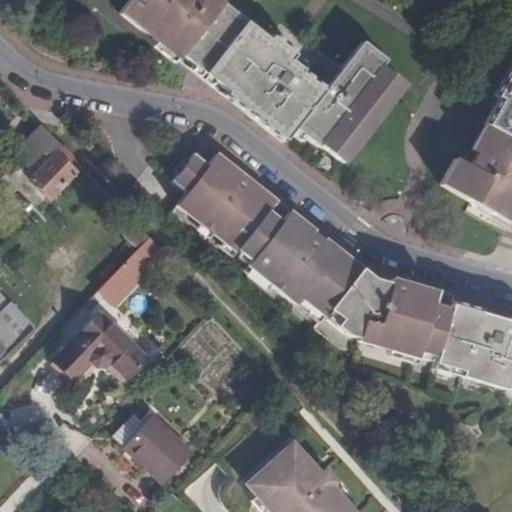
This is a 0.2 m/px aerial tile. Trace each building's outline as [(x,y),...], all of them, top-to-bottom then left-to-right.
[(128,0),(118,13),(282,142),(293,128),(317,147),(319,145),(342,163),(404,84),(381,66),(386,60),(362,41),(324,89),(301,71),(308,63),(271,34),(267,39),(218,0),(128,0)] [(511,48),(502,67),(506,70),(492,95),(496,98),(482,123),(468,149),(475,153),(468,166),(454,159),(439,185),(509,224),(511,218),(511,48)] [(32,133),(40,124),(31,115),(23,124),(32,133)] [(45,150),(55,140),(40,124),(32,133),(25,140),(0,165),(0,170),(5,176),(19,161),(27,169),(45,150)] [(25,140),(32,133),(23,124),(16,131),(25,140)] [(52,156),(62,146),(55,140),(45,150),(52,156)] [(48,199),(75,173),(66,164),(73,157),(62,146),(52,156),(29,180),(48,199)] [(172,182),(186,193),(175,206),(234,253),(236,250),(250,260),(245,266),(294,305),(300,298),(322,316),(327,309),(340,319),(335,326),(346,335),(356,338),(355,341),(417,359),(419,352),(435,357),(433,363),(461,371),(459,377),(504,390),(507,380),(511,381),(511,319),(510,319),(509,321),(479,312),(480,310),(451,302),(453,296),(391,279),(390,283),(373,279),(360,268),(324,239),(322,242),(310,232),(312,230),(216,154),(207,166),(193,155),(172,182)] [(138,249),(149,238),(127,215),(117,226),(138,249)] [(133,255),(150,271),(165,256),(149,238),(138,249),(133,255)] [(133,255),(98,291),(115,306),(150,271),(133,255)] [(0,359),(31,331),(0,296),(0,359)] [(145,358),(97,313),(52,361),(73,380),(90,361),(95,366),(103,366),(108,361),(126,379),(145,358)] [(122,447),(143,424),(132,414),(111,437),(122,447)] [(151,416),(143,424),(122,447),(162,485),(191,454),(151,416)] [(352,511),(347,505),(330,486),(335,482),(324,470),(319,474),(291,443),(244,484),(255,497),(268,511),(352,511)] [(351,501),(335,482),(330,486),(347,505),(351,501)] [(268,511),(255,497),(250,501),(259,511),(268,511)]
